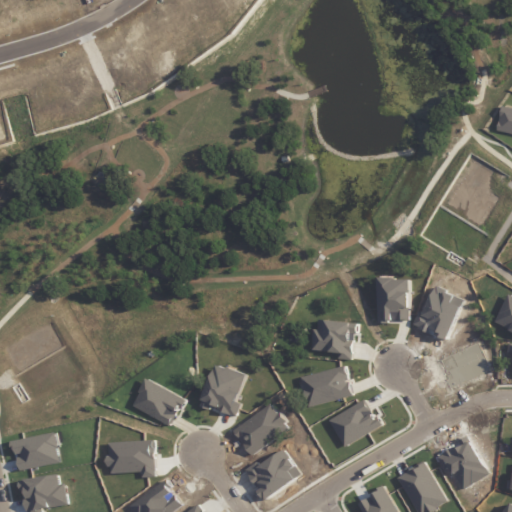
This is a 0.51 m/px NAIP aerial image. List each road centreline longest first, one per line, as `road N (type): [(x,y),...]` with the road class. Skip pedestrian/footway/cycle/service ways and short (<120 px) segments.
road 1 (residential): [(290,511),(447,412),(511,397)]
road 2 (residential): [(117,0),(0,43)]
